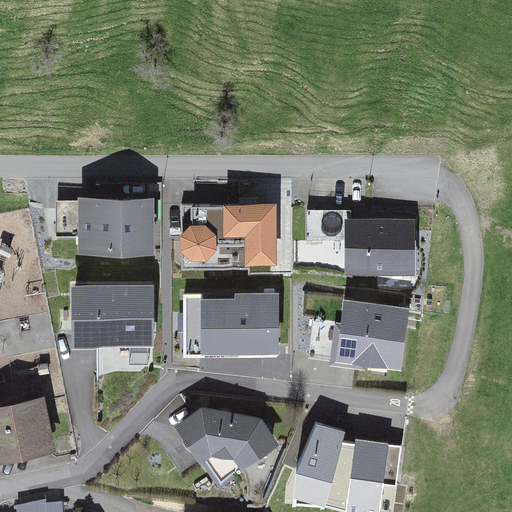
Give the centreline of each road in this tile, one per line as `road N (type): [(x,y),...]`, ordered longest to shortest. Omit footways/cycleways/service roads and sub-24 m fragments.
road 1 (residential): [(406,404),(447,395),(469,301),(470,223),(439,178),(360,166),(0,168)]
road 2 (residential): [(60,477),(88,468),(174,380),(406,404)]
